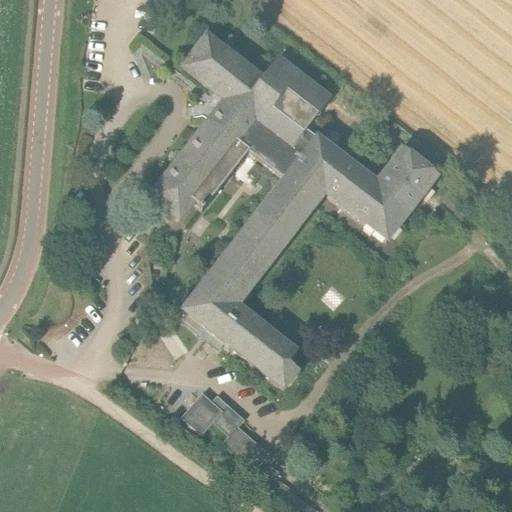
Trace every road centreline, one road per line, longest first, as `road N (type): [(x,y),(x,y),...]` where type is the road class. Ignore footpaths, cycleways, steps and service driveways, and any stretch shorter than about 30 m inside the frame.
road 1 (tertiary): [(0,310),(27,246),(49,0)]
road 2 (track): [(0,354),(92,393),(251,511)]
